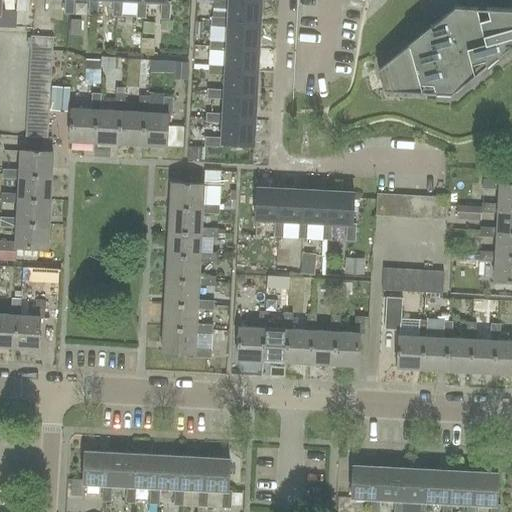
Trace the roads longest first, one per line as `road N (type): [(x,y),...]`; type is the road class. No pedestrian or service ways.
road 1 (residential): [(511,412),(61,391)]
road 2 (residential): [(431,177),(274,170),(284,0)]
road 3 (residential): [(53,511),(61,391)]
